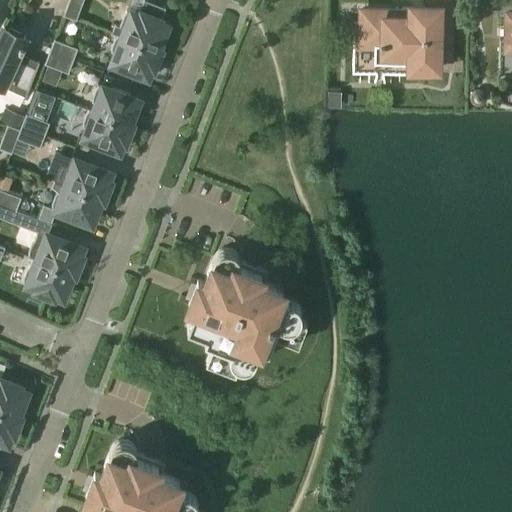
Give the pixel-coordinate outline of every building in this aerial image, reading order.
[(83,0),(69,0),(64,15),(76,19),(83,0)] [(118,34),(118,35),(160,51),(160,50),(158,49),(167,25),(160,23),(166,7),(146,0),(144,0),(139,14),(132,12),(132,13),(127,11),(125,14),(122,22),(121,27),(115,24),(112,32),(118,34)] [(438,57),(449,57),(451,13),(430,12),(430,6),(411,6),(411,8),(397,7),(397,10),(361,9),(361,14),(362,14),(362,25),(360,24),(360,32),(362,32),(361,45),(383,46),(383,54),(410,55),(409,68),(438,69),(438,57)] [(0,80),(3,82),(2,85),(3,86),(5,80),(27,90),(25,96),(26,96),(40,62),(38,61),(36,67),(16,58),(20,48),(22,48),(24,44),(22,43),(26,36),(25,35),(23,38),(4,29),(5,26),(4,26),(0,34),(0,80)] [(160,51),(118,35),(118,36),(115,39),(112,47),(112,51),(116,53),(113,63),(147,76),(151,67),(153,68),(160,51)] [(50,51),(73,60),(78,48),(55,39),(50,51)] [(73,60),(50,51),(46,63),(69,72),(73,60)] [(89,109),(131,125),(132,125),(129,124),(138,100),(130,96),(131,94),(113,87),(112,89),(103,86),(103,87),(99,85),(96,89),(93,97),(93,101),(97,103),(94,110),(90,109),(89,109)] [(131,125),(89,109),(89,110),(87,113),(84,121),(84,126),(88,127),(84,137),(119,150),(122,142),(125,143),(131,125)] [(22,126),(45,135),(50,122),(26,114),(22,126)] [(0,148),(12,153),(17,138),(20,129),(8,125),(0,146),(0,148)] [(17,138),(40,147),(45,135),(22,126),(20,129),(17,138)] [(62,182),(103,198),(110,182),(107,181),(111,172),(71,157),(71,158),(71,159),(68,167),(65,170),(62,178),(62,182)] [(103,198),(62,182),(61,184),(54,181),(52,187),(59,191),(56,195),(53,202),(53,207),(57,209),(56,209),(65,213),(64,215),(82,222),(83,219),(91,223),(101,199),(103,200),(103,198)] [(0,202),(17,209),(21,197),(0,188),(0,202)] [(17,209),(0,202),(0,216),(12,221),(17,209)] [(28,255),(75,273),(81,256),(79,255),(82,247),(38,230),(34,239),(35,239),(32,243),(29,250),(29,254),(28,255)] [(255,360),(256,359),(260,348),(268,351),(274,335),(298,343),(305,322),(300,320),(301,319),(301,317),(301,316),(301,313),(301,311),(300,310),(299,307),(298,305),(297,304),(296,303),(295,302),(292,301),(291,301),(289,300),(281,297),(284,289),(260,279),(262,274),(237,265),(239,261),(239,259),(239,258),(238,257),(238,255),(237,253),(235,251),(234,250),(233,249),(231,248),(228,247),(226,247),(225,247),(223,248),(221,248),(219,249),(217,251),(216,252),(215,254),(212,262),(204,282),(198,279),(189,304),(195,306),(187,327),(206,334),(204,339),(212,343),(205,361),(235,372),(237,366),(239,367),(242,368),(244,368),(245,368),(247,367),(250,366),(252,365),(252,364),(254,362),(255,360)] [(75,273),(28,255),(28,256),(33,258),(30,266),(27,270),(24,277),(24,282),(28,283),(28,284),(37,287),(36,290),(53,296),(54,294),(63,297),(72,273),(75,274),(75,273)] [(0,410),(17,417),(18,416),(27,392),(18,388),(19,386),(16,385),(2,379),(8,362),(0,359),(0,410)] [(17,417),(0,410),(0,439),(8,442),(11,434),(13,435),(20,417),(17,417)] [(199,511),(197,511),(198,509),(198,507),(198,505),(197,502),(197,501),(196,499),(194,497),(193,496),(191,494),(189,493),(188,492),(186,492),(177,489),(181,480),(157,471),(159,466),(134,457),(135,455),(135,453),(135,450),(135,448),(134,446),(133,445),(131,443),(129,442),(127,441),(126,440),(124,440),(122,440),(120,440),(118,441),(116,442),(114,443),(113,445),(111,446),(111,447),(109,453),(101,473),(95,471),(86,496),(92,498),(86,511),(199,511)]
